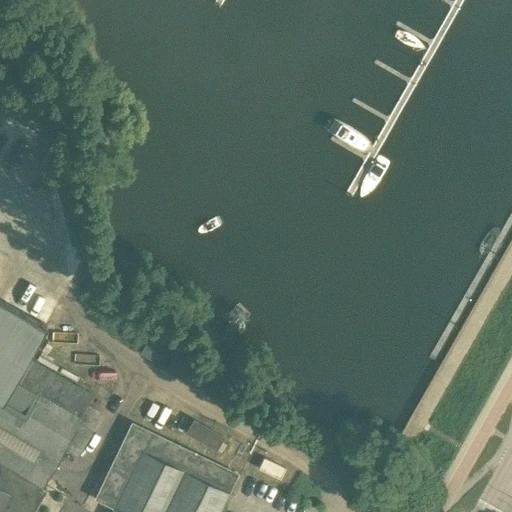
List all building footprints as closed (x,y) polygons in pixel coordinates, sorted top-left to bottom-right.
[(0,511),(30,511),(45,486),(39,482),(60,446),(77,456),(103,413),(86,402),(91,394),(21,353),(37,327),(0,305),(0,511)] [(155,327),(140,353),(153,361),(169,335),(155,327)] [(165,369),(192,385),(203,368),(176,352),(165,369)] [(185,432),(216,450),(224,437),(193,418),(185,432)] [(217,511),(237,473),(179,445),(130,422),(94,497),(114,506),(110,511),(217,511)]
